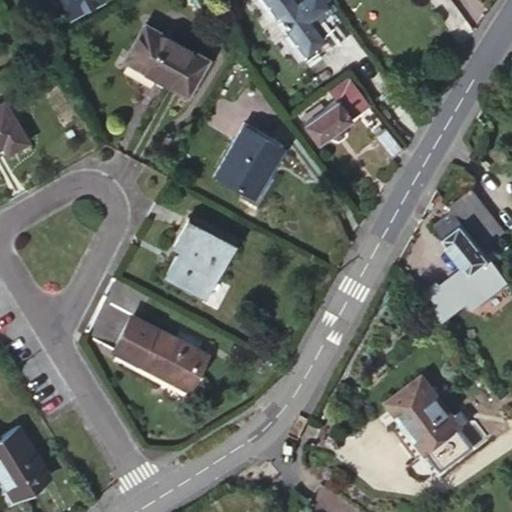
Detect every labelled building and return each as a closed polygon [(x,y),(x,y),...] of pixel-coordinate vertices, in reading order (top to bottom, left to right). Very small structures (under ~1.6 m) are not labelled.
[(56,0),(66,18),(99,0),(56,0)] [(310,13),(328,0),(262,0),(270,10),(269,15),(276,26),(281,27),(299,51),(324,33),(310,13)] [(141,24),(123,56),(184,90),(202,58),(141,24)] [(346,74),(326,89),(332,98),(300,122),(315,141),(331,128),(335,134),(340,134),(346,131),(346,126),(342,120),(367,101),(346,74)] [(2,100),(0,101),(0,143),(5,150),(24,139),(2,100)] [(239,123),(212,172),(247,190),(259,171),(264,174),(280,145),(239,123)] [(383,126),(371,135),(389,157),(401,148),(383,126)] [(448,205),(452,210),(473,237),(494,220),(469,188),(448,205)] [(467,301),(472,308),(506,281),(511,287),(511,285),(494,263),(481,247),(473,237),(452,210),(433,225),(466,265),(449,279),(467,301)] [(179,260),(172,256),(164,275),(203,295),(231,240),(186,216),(172,245),(177,247),(183,251),(179,260)] [(494,220),(473,237),(481,247),(488,242),(503,230),(494,220)] [(481,247),(494,263),(500,258),(488,242),(481,247)] [(177,247),(172,256),(179,260),(183,251),(177,247)] [(449,279),(439,287),(457,309),(467,301),(449,279)] [(436,282),(420,294),(441,321),(457,309),(439,287),(436,282)] [(111,289),(107,300),(121,305),(125,294),(111,289)] [(152,325),(134,361),(186,388),(204,352),(152,325)] [(385,401),(424,451),(425,450),(440,469),(472,444),(458,426),(466,419),(458,409),(452,414),(421,374),(385,401)] [(16,425),(0,434),(0,481),(10,498),(48,475),(16,425)]
